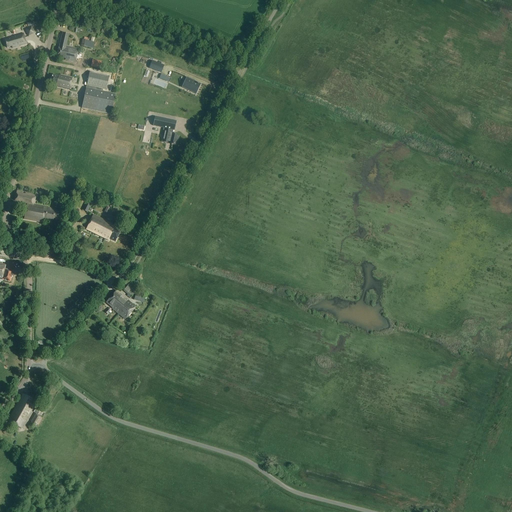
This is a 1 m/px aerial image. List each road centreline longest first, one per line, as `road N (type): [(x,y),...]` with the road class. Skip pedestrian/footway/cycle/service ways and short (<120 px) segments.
road 1 (unclassified): [(40,365),(120,421),(234,455),(295,492),(369,511)]
road 2 (unclassified): [(112,283),(141,247),(281,0)]
road 3 (tertiary): [(58,0),(14,181)]
